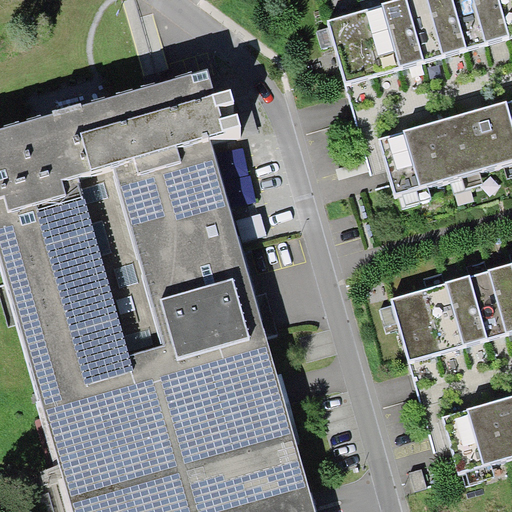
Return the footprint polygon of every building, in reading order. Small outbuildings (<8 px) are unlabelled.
[(511,0),(415,0),(327,26),(345,89),(511,40),(511,0)] [(161,91),(0,136),(0,273),(68,511),(317,511),(249,276),(230,211),(211,145),(242,136),(238,122),(222,127),(219,116),(235,111),(231,97),(215,102),(208,77),(161,91)] [(511,103),(378,144),(395,200),(511,165),(511,103)] [(511,270),(389,305),(407,368),(511,338),(511,270)] [(511,401),(441,422),(458,478),(511,462),(511,401)]
